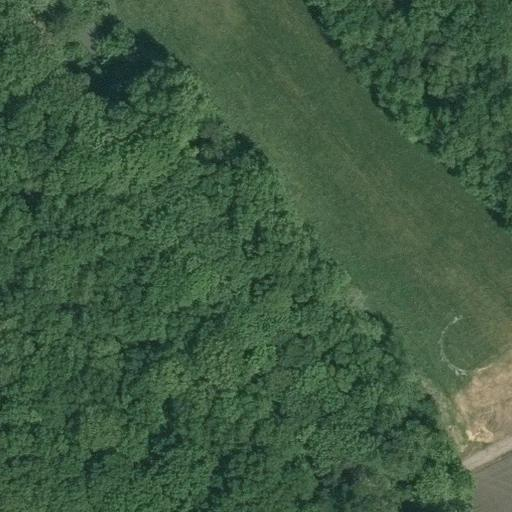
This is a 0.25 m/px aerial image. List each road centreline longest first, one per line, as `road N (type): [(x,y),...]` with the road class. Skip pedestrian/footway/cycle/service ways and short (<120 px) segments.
road 1 (unclassified): [(381,511),(5,0)]
road 2 (unclassified): [(400,511),(511,452)]
